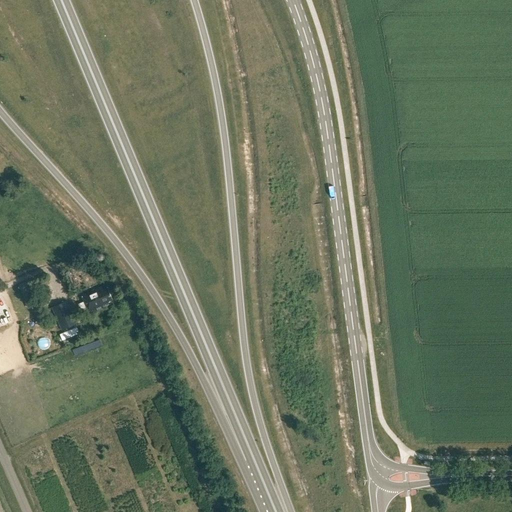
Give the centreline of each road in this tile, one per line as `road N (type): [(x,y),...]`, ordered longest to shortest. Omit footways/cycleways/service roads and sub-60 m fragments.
road 1 (trunk): [(287,511),(252,391),(221,115),(193,0)]
road 2 (trunk): [(60,0),(252,457)]
road 3 (tertiary): [(293,0),(323,103),(367,434)]
road 4 (trunk): [(0,110),(146,284),(252,457)]
